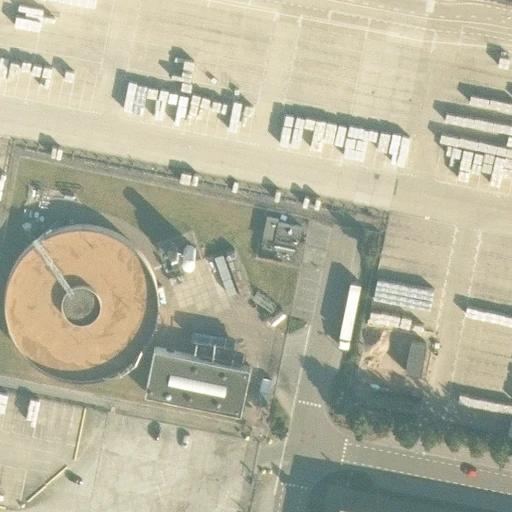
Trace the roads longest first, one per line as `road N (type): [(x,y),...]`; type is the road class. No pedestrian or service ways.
road 1 (unclassified): [(302,450),(343,233)]
road 2 (unclassified): [(511,490),(302,450)]
